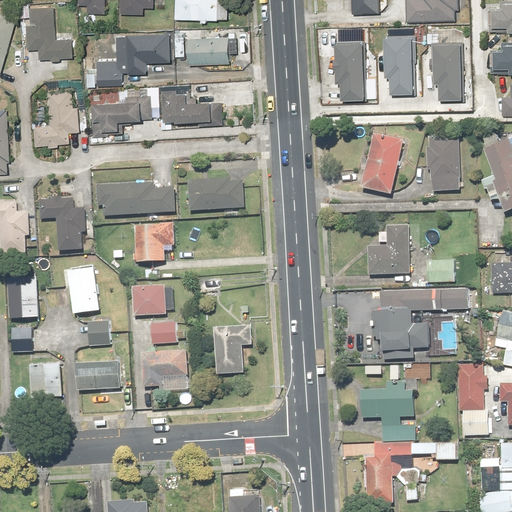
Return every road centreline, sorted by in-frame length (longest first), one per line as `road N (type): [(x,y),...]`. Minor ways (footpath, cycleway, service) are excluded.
road 1 (secondary): [(309,434),(282,0)]
road 2 (residential): [(309,434),(0,453)]
